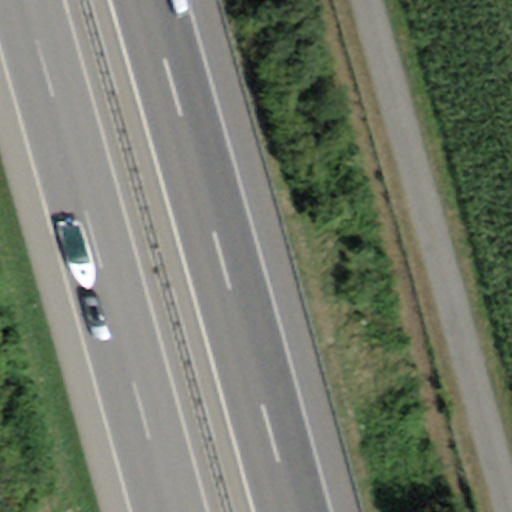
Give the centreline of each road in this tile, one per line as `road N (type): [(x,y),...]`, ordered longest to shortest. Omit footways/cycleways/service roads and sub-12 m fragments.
road 1 (motorway): [(15,0),(159,511)]
road 2 (motorway): [(282,511),(140,0)]
road 3 (track): [(477,511),(336,0)]
